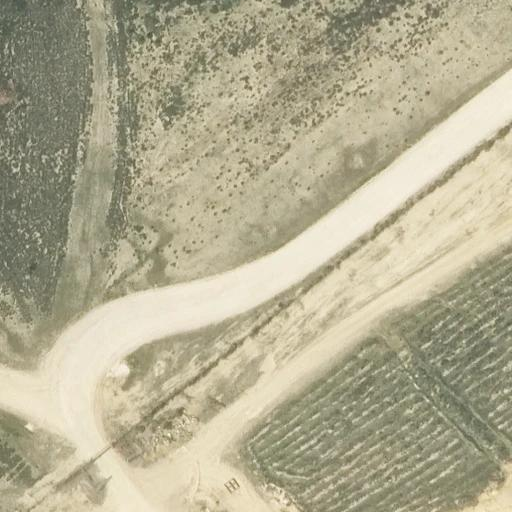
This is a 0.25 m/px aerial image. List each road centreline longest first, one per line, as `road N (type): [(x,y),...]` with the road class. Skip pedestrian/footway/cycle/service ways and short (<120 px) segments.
road 1 (track): [(511,96),(293,270),(95,340),(61,416)]
road 2 (track): [(511,249),(107,511)]
road 3 (track): [(93,0),(99,61),(79,289),(70,327),(33,401)]
